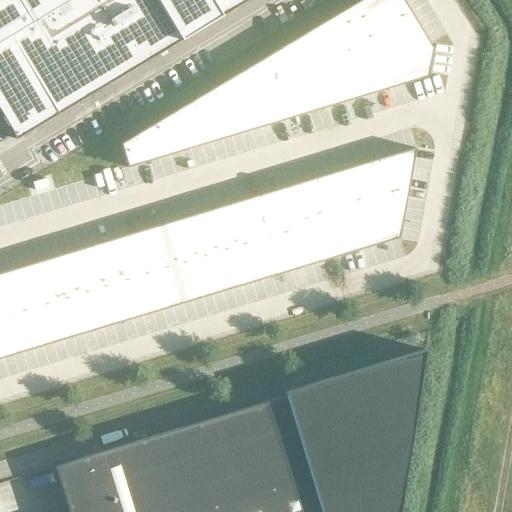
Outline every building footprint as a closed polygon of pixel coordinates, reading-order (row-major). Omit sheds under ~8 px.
[(0,0),(0,112),(16,139),(248,0),(0,0)] [(403,0),(360,0),(337,14),(362,96),(427,77),(432,49),(403,0)] [(337,14),(304,34),(326,107),(362,96),(337,14)] [(304,34),(271,53),(291,118),(326,107),(304,34)] [(271,53),(253,64),(271,124),(291,118),(271,53)] [(253,64),(234,75),(251,130),(271,124),(253,64)] [(234,75),(216,86),(231,136),(251,130),(234,75)] [(216,86),(197,97),(211,142),(231,136),(216,86)] [(197,97),(179,108),(191,148),(211,142),(197,97)] [(179,108),(159,120),(169,155),(191,148),(179,108)] [(159,120),(120,144),(127,168),(169,155),(159,120)] [(415,148),(377,159),(389,198),(407,193),(415,148)] [(377,159),(357,165),(369,204),(389,198),(377,159)] [(357,165),(337,171),(349,210),(369,204),(357,165)] [(337,171),(318,177),(329,216),(349,210),(337,171)] [(318,177),(298,183),(309,222),(329,216),(318,177)] [(298,183),(278,189),(290,228),(309,222),(298,183)] [(278,189),(258,195),(270,234),(290,228),(278,189)] [(389,198),(369,204),(381,243),(398,238),(407,193),(389,198)] [(258,195),(238,201),(250,240),(270,234),(258,195)] [(238,201),(218,207),(230,246),(250,240),(238,201)] [(369,204),(349,210),(361,249),(381,243),(369,204)] [(218,207),(198,213),(210,252),(230,246),(218,207)] [(349,210),(329,216),(341,255),(361,249),(349,210)] [(198,213),(178,219),(190,258),(210,252),(198,213)] [(329,216),(309,222),(321,261),(341,255),(329,216)] [(178,219),(158,225),(170,264),(190,258),(178,219)] [(309,222),(290,228),(301,267),(321,261),(309,222)] [(158,225),(138,231),(150,270),(170,264),(158,225)] [(290,228),(270,234),(282,273),(301,267),(290,228)] [(138,231),(118,237),(130,276),(150,270),(138,231)] [(270,234),(250,240),(262,279),(282,273),(270,234)] [(118,237),(99,243),(110,282),(130,276),(118,237)] [(250,240),(230,246),(242,285),(262,279),(250,240)] [(99,243),(79,249),(90,288),(110,282),(99,243)] [(230,246),(210,252),(222,291),(242,285),(230,246)] [(79,249),(59,255),(71,295),(90,288),(79,249)] [(210,252),(190,258),(202,297),(222,291),(210,252)] [(59,255),(39,261),(51,301),(71,295),(59,255)] [(190,258),(170,264),(182,303),(202,297),(190,258)] [(39,261),(19,267),(31,307),(51,301),(39,261)] [(170,264),(150,270),(162,310),(182,303),(170,264)] [(19,267),(0,273),(0,276),(11,313),(31,307),(19,267)] [(150,270),(130,276),(142,316),(162,310),(150,270)] [(0,276),(0,315),(11,313),(0,276)] [(130,276),(110,282),(122,322),(142,316),(130,276)] [(110,282),(90,288),(102,328),(122,322),(110,282)] [(90,288),(71,295),(82,334),(102,328),(90,288)] [(71,295),(51,301),(63,340),(82,334),(71,295)] [(51,301),(31,307),(43,346),(63,340),(51,301)] [(31,307),(11,313),(23,352),(43,346),(31,307)] [(11,313),(0,315),(0,348),(3,358),(23,352),(11,313)] [(284,391),(285,396),(75,459),(74,456),(50,464),(64,511),(396,511),(424,349),(284,391)]
